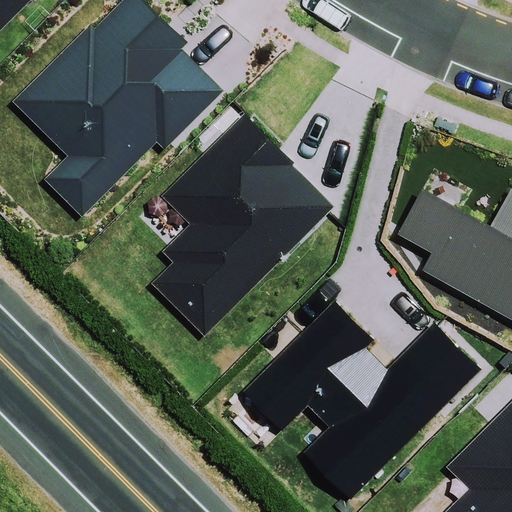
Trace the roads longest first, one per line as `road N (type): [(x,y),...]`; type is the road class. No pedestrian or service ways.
road 1 (secondary): [(157,511),(0,356)]
road 2 (residential): [(377,0),(511,63)]
